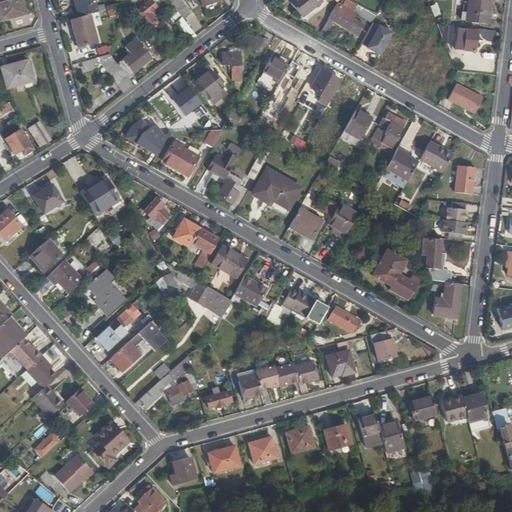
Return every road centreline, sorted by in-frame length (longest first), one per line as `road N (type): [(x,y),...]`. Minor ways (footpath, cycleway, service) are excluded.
road 1 (residential): [(467,359),(83,137)]
road 2 (residential): [(467,359),(160,445)]
road 3 (residential): [(497,151),(248,8)]
road 4 (residential): [(0,269),(160,445)]
road 5 (residential): [(497,151),(467,359)]
road 6 (residential): [(248,8),(83,137)]
road 7 (residential): [(511,30),(497,151)]
